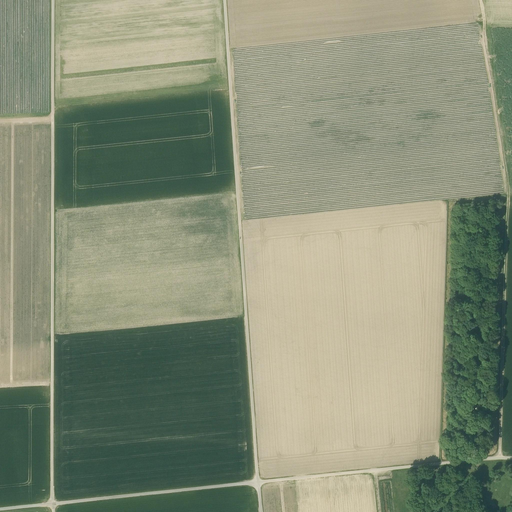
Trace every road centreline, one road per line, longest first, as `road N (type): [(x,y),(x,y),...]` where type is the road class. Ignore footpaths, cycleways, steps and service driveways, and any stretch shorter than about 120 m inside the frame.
road 1 (track): [(223,0),(260,511)]
road 2 (track): [(52,0),(52,511)]
road 3 (track): [(0,509),(498,457)]
